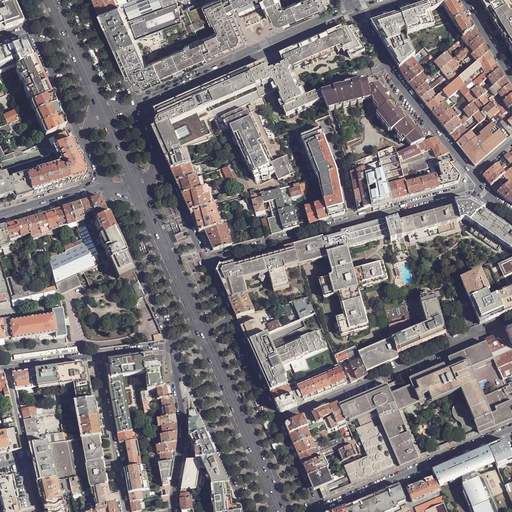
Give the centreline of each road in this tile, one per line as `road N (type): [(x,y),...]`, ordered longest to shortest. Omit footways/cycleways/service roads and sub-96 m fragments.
road 1 (residential): [(203,261),(477,181)]
road 2 (residential): [(275,420),(511,321)]
road 3 (secondary): [(135,109),(359,15)]
road 4 (secondary): [(353,5),(132,102)]
road 5 (residential): [(511,430),(317,511)]
road 6 (secondary): [(283,511),(202,332)]
road 7 (unclassified): [(359,15),(398,81),(473,174)]
road 8 (residential): [(175,350),(247,511)]
road 9 (residential): [(103,185),(173,345)]
road 10 (residential): [(175,350),(182,423),(171,511)]
road 11 (secondary): [(202,332),(137,187)]
road 12 (residential): [(127,511),(97,355)]
road 13 (secondary): [(105,115),(53,0)]
